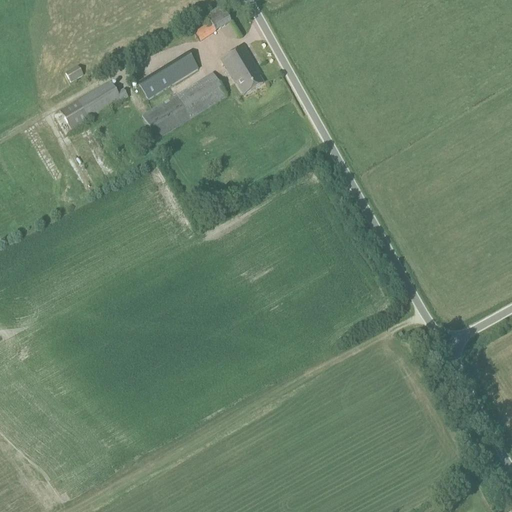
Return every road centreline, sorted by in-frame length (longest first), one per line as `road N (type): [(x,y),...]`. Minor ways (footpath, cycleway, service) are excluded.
road 1 (unclassified): [(443,348),(250,0)]
road 2 (unclassified): [(511,471),(443,348)]
